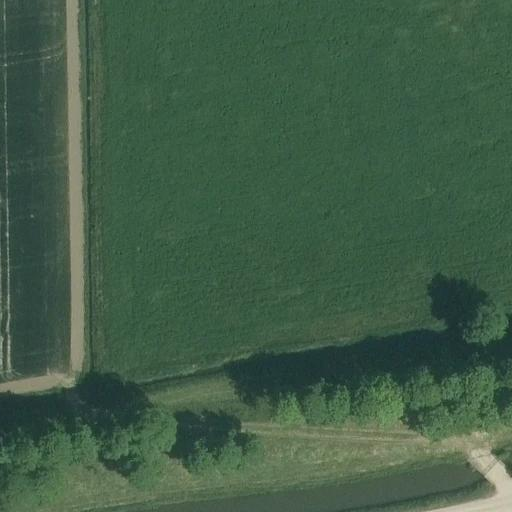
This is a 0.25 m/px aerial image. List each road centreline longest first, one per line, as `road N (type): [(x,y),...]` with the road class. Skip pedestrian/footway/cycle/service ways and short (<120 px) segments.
road 1 (track): [(0,429),(511,337)]
road 2 (track): [(34,511),(511,431)]
road 3 (track): [(511,495),(478,454),(448,440),(94,414),(69,386)]
